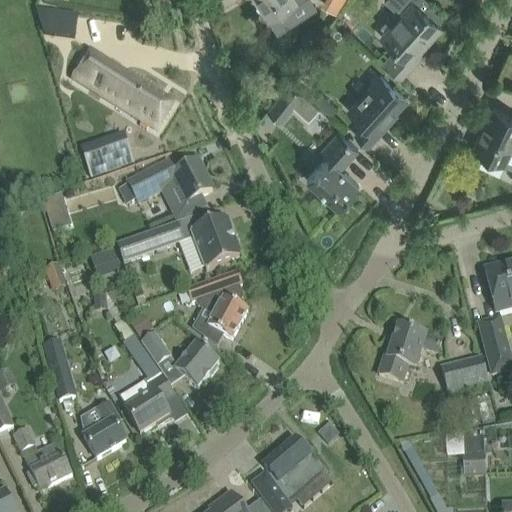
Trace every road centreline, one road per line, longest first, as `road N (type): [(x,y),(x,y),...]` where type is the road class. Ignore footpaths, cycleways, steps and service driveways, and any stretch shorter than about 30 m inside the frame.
road 1 (residential): [(337,325),(220,88),(194,0)]
road 2 (residential): [(383,262),(510,0)]
road 3 (residential): [(109,511),(231,439),(312,360)]
road 4 (residential): [(403,511),(312,360)]
road 5 (residential): [(383,262),(415,245),(511,219)]
